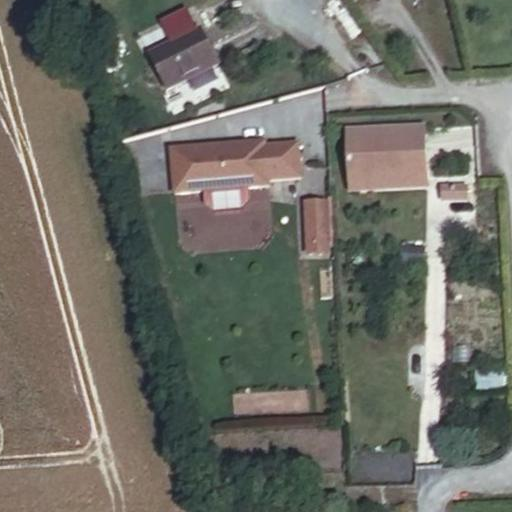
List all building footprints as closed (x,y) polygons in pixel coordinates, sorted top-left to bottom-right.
[(172,75),(232,51),(218,16),(159,39),(172,75)] [(425,130),(348,133),(351,193),(375,192),(375,179),(427,176),(425,130)] [(172,151),(176,195),(269,187),(269,182),(301,179),(298,146),(266,148),(265,143),(252,144),(252,148),(243,149),(243,145),(172,151)] [(375,179),(375,192),(428,189),(427,176),(375,179)] [(241,210),(249,201),(248,189),(205,192),(206,205),(215,213),(241,210)] [(307,203),(307,258),(334,259),(334,204),(307,203)]
